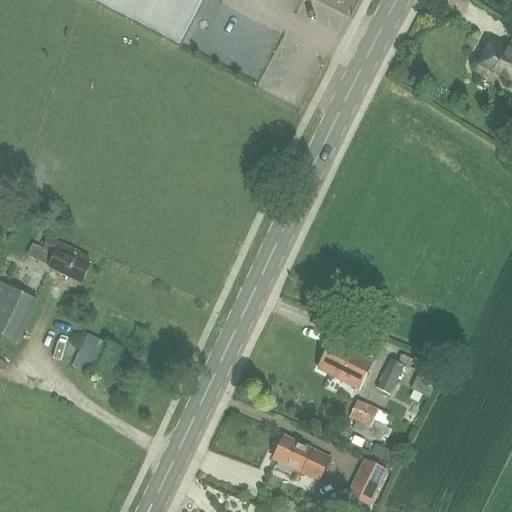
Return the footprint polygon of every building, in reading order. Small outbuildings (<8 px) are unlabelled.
[(205,0),(83,0),(180,51),(205,0)] [(511,50),(493,41),(484,57),(480,55),(473,57),(470,65),(471,72),(479,76),(487,73),(489,70),(511,81),(511,50)] [(48,268),(80,283),(89,264),(76,258),(79,252),(48,238),(43,248),(54,254),(48,268)] [(0,336),(17,345),(38,301),(0,282),(0,336)] [(66,341),(70,319),(59,317),(55,339),(66,341)] [(106,383),(122,349),(97,337),(81,371),(106,383)] [(318,369),(357,388),(372,359),(333,340),(318,369)] [(389,396),(404,366),(390,359),(375,389),(389,396)] [(411,389),(428,398),(437,381),(435,380),(440,369),(423,361),(418,372),(419,373),(411,389)] [(353,430),(380,442),(391,416),(356,401),(349,419),(357,422),(353,430)] [(272,459),(298,472),(298,473),(319,483),(331,458),(310,448),(284,436),(272,459)] [(374,455),(396,464),(401,453),(390,448),(388,451),(377,446),(374,455)] [(372,499),(386,471),(365,460),(351,488),(372,499)] [(220,500),(229,511),(257,511),(236,487),(220,500)]
